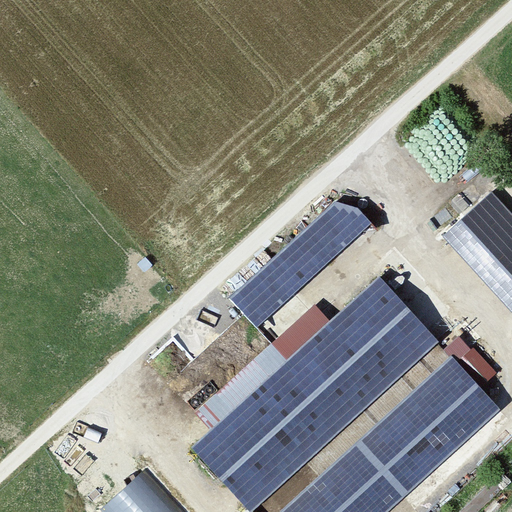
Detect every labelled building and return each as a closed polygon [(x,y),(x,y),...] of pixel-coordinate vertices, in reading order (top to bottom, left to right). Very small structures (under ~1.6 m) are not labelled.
[(445,232),(511,306),(511,214),(491,191),(445,232)] [(340,194),(229,296),(255,324),(366,222),(340,194)] [(384,287),(197,455),(249,511),(264,511),(443,352),(384,287)] [(483,383),(497,370),(461,330),(447,343),(483,383)] [(403,511),(505,422),(455,367),(292,511),(403,511)] [(103,502),(112,511),(193,511),(148,461),(103,502)]
